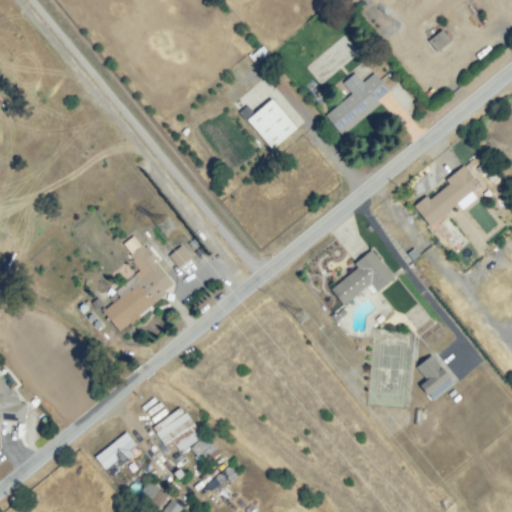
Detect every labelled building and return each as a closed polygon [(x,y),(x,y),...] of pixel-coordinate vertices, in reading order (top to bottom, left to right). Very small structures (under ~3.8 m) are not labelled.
[(436,51),(427,41),(440,30),(449,41),(436,51)] [(255,64),(248,57),(254,52),(260,59),(255,64)] [(341,135),(325,115),(351,93),(342,83),(354,73),(362,82),(373,73),(388,91),(376,100),(379,103),(341,135)] [(271,149),(245,119),(270,98),(295,128),(271,149)] [(429,225),(413,206),(425,195),(428,199),(448,183),(445,180),(462,165),(478,185),(469,192),(474,198),(461,209),(456,203),(429,225)] [(463,248),(457,242),(452,246),(447,239),(451,235),(440,221),(445,217),(467,244),(463,248)] [(130,254),(122,244),(132,236),(140,246),(130,254)] [(118,331),(102,311),(112,303),(108,298),(113,294),(117,299),(119,297),(114,291),(134,275),(133,274),(138,270),(130,261),(132,259),(129,255),(130,254),(140,246),(142,245),(144,247),(146,246),(157,259),(155,261),(172,283),(163,291),(165,293),(137,315),(139,317),(130,325),(128,322),(118,331)] [(168,255),(181,246),(190,258),(178,267),(168,255)] [(343,305),(330,289),(356,267),(353,263),(370,250),(393,278),(376,292),(375,290),(371,294),(368,291),(362,295),(359,292),(343,305)] [(94,309),(89,303),(97,297),(102,303),(94,309)] [(335,322),(330,316),(334,312),(339,318),(335,322)] [(432,399),(427,393),(426,394),(418,385),(426,379),(415,366),(430,354),(441,367),(440,367),(448,376),(447,377),(452,383),(432,399)] [(0,378),(8,388),(10,386),(17,395),(15,396),(19,402),(25,403),(23,422),(0,420),(0,378)] [(155,432),(152,427),(179,407),(182,412),(155,432)] [(420,424),(413,423),(414,408),(421,409),(420,424)] [(179,451),(174,444),(166,450),(159,439),(189,418),(202,435),(179,451)] [(103,469),(94,457),(125,432),(134,444),(127,450),(131,455),(119,464),(115,459),(103,469)] [(200,461),(189,448),(204,435),(219,452),(209,461),(205,457),(200,461)] [(210,491),(204,484),(229,464),(234,471),(233,472),(237,477),(230,482),(226,478),(222,481),(225,484),(219,489),(216,486),(210,491)] [(177,479),(172,473),(178,468),(183,474),(177,479)] [(155,511),(135,496),(146,481),(167,496),(155,511)] [(177,511),(160,511),(170,499),(181,507),(177,511)]
